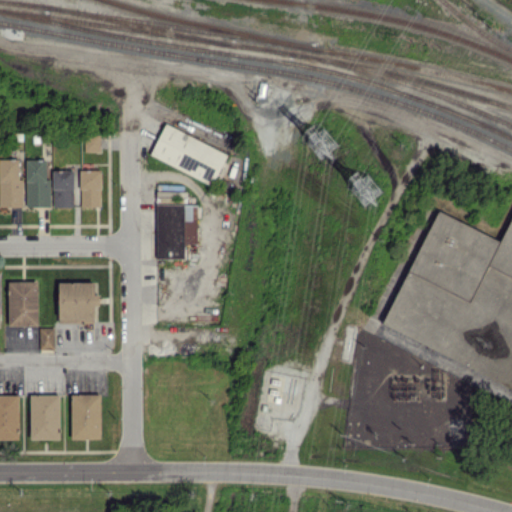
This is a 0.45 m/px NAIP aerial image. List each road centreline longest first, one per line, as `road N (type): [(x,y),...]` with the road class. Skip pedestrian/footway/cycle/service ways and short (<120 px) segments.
road 1 (residential): [(0,29),(96,49),(125,79),(131,473)]
road 2 (tertiary): [(500,511),(300,475),(0,472)]
road 3 (residential): [(130,244),(0,245)]
